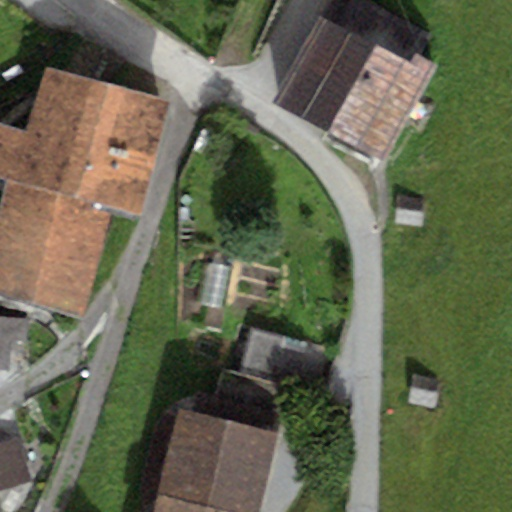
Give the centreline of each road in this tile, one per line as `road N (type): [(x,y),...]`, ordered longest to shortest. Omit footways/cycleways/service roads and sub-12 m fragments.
road 1 (residential): [(193,76),(314,154),(362,228),(367,359),(359,511)]
road 2 (residential): [(0,399),(84,353),(100,332),(139,260),(193,76)]
road 3 (track): [(120,296),(113,347),(53,511)]
road 4 (residential): [(83,0),(193,76)]
